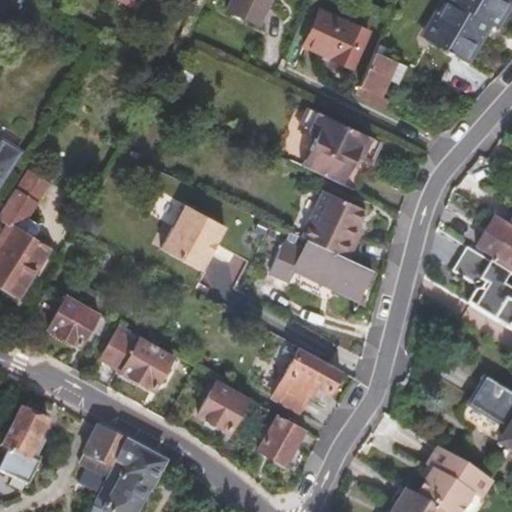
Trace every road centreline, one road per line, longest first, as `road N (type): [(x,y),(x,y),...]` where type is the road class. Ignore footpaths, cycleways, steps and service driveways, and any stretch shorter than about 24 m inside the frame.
road 1 (residential): [(305,511),(376,388),(428,191),(511,91)]
road 2 (residential): [(70,388),(184,450),(264,511)]
